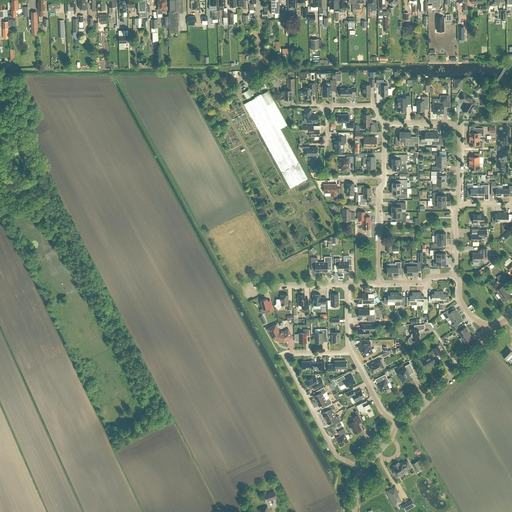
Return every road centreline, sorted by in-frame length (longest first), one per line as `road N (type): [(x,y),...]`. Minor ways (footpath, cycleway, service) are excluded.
road 1 (residential): [(364,468),(336,456),(285,360),(290,353),(350,351)]
road 2 (residential): [(459,204),(460,129),(452,122),(383,122)]
road 3 (tertiary): [(397,423),(480,346),(488,328)]
